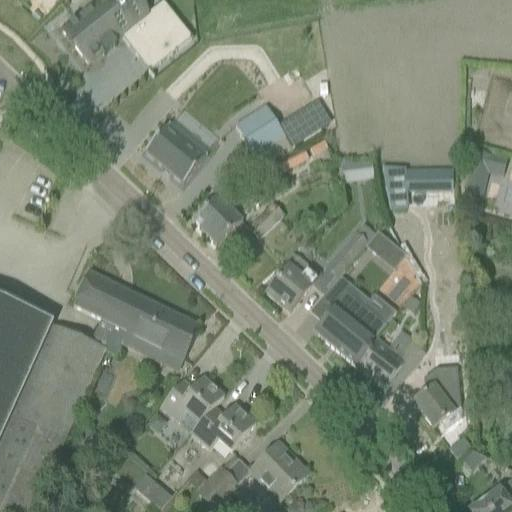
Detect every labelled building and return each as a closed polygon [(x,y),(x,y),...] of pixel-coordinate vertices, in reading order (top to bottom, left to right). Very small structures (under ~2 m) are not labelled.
[(68,30),(62,35),(86,66),(102,54),(104,57),(104,58),(106,57),(105,56),(109,53),(114,49),(115,50),(116,49),(113,46),(113,45),(115,44),(120,40),(135,59),(157,41),(171,59),(192,42),(162,5),(148,16),(146,18),(142,21),(132,29),(124,19),(122,16),(123,15),(120,12),(118,9),(117,10),(108,0),(105,0),(102,3),(102,2),(101,2),(101,3),(100,3),(97,6),(97,5),(96,6),(96,7),(97,7),(95,8),(89,13),(73,26),(73,25),(72,25),(72,26),(68,29),(68,28),(67,29),(68,30)] [(260,45),(207,67),(199,48),(159,64),(169,89),(212,71),(220,90),(234,84),(238,94),(259,85),(254,73),(268,67),(260,45)] [(511,86),(501,83),(482,151),(511,159),(511,86)] [(469,92),(468,109),(487,109),(487,93),(469,92)] [(254,161),(285,140),(264,109),(233,130),(254,161)] [(168,128),(144,157),(182,189),(207,160),(168,128)] [(280,176),(307,162),(303,155),(276,169),(280,176)] [(473,156),(463,198),(481,202),(487,178),(491,161),(473,156)] [(340,188),(371,181),(366,161),(335,169),(340,188)] [(285,185),(280,177),(275,169),(249,184),(259,201),(285,185)] [(405,173),(382,171),(389,214),(407,213),(405,173)] [(409,196),(450,195),(450,174),(409,175),(409,196)] [(218,201),(191,226),(215,251),(230,237),(242,225),(225,208),(236,197),(224,184),(212,194),(218,201)] [(259,242),(283,218),(271,206),(247,230),(259,242)] [(377,237),(365,251),(378,263),(390,249),(377,237)] [(354,238),(326,272),(338,282),(366,249),(354,238)] [(319,280),(296,260),(265,297),(288,317),(319,280)] [(182,366),(199,331),(88,276),(72,310),(126,336),(121,347),(145,359),(149,349),(182,366)] [(366,357),(371,351),(368,348),(376,338),(384,329),(344,296),(312,336),(355,371),(366,357)] [(410,301),(403,312),(412,317),(418,306),(410,301)] [(52,329),(51,328),(0,305),(0,511),(32,511),(104,354),(51,330),(52,329)] [(389,338),(397,329),(390,323),(384,329),(376,338),(368,348),(371,351),(355,371),(383,393),(388,386),(396,393),(424,358),(410,346),(398,360),(380,346),(388,337),(389,338)] [(429,394),(413,406),(432,432),(439,427),(439,428),(444,434),(460,423),(460,422),(459,412),(458,402),(455,371),(435,373),(423,382),(431,393),(429,394)] [(165,404),(159,411),(177,427),(178,426),(190,437),(189,438),(222,401),(201,382),(187,398),(178,391),(179,390),(178,389),(165,404)] [(209,417),(223,401),(222,401),(189,438),(208,455),(217,445),(230,457),(254,429),(233,410),(219,426),(209,417)] [(100,461),(111,448),(91,431),(80,444),(100,461)] [(462,442),(449,452),(456,461),(469,451),(462,442)] [(288,466),(291,463),(277,448),(248,477),(277,507),(304,482),(288,466)] [(213,511),(237,490),(236,489),(218,470),(204,484),(195,493),(193,495),(209,511),(213,511)] [(191,480),(186,484),(195,493),(204,484),(199,480),(191,480)] [(511,511),(511,499),(503,507),(494,495),(471,511),(511,511)]
